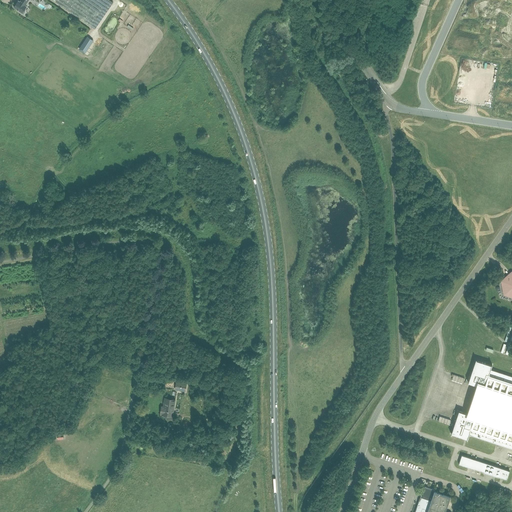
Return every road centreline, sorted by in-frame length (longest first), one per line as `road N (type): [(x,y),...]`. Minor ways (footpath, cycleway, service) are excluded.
road 1 (primary): [(278,511),(273,298),(262,203),(223,90),(166,0)]
road 2 (unclassified): [(0,262),(145,241),(159,250),(122,456),(85,511)]
